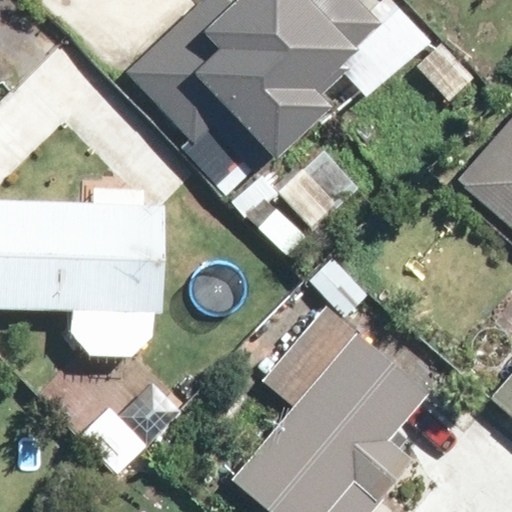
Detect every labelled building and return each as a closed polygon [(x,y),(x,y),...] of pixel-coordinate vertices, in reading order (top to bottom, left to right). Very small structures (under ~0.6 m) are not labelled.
[(186,0),(123,64),(199,140),(213,125),(257,169),(349,78),(329,58),(377,10),(367,0),(186,0)] [(511,112),(456,177),(511,224),(511,112)] [(361,186),(325,147),(275,193),(311,232),(361,186)] [(0,199),(0,303),(159,307),(161,203),(0,199)] [(335,256),(308,279),(342,317),(369,294),(335,256)] [(351,332),(229,478),(270,511),(323,511),(423,393),(351,332)]
